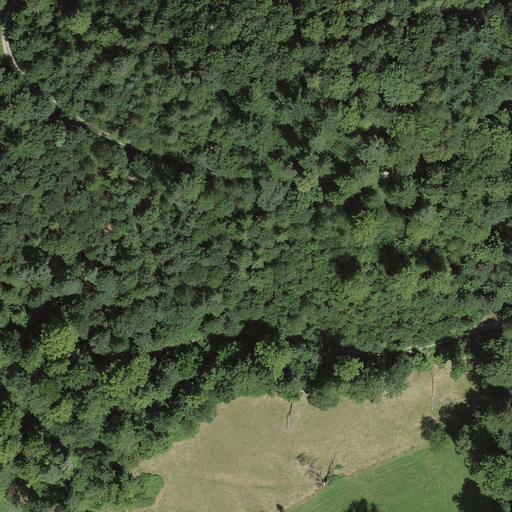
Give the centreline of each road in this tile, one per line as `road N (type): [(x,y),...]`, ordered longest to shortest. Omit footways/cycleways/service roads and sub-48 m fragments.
road 1 (track): [(14,0),(3,49),(20,77),(89,126),(222,174),(319,181),(413,171),(445,155),(511,95)]
road 2 (track): [(511,328),(490,326),(401,351),(365,352),(260,330),(127,352),(46,307),(0,297)]
